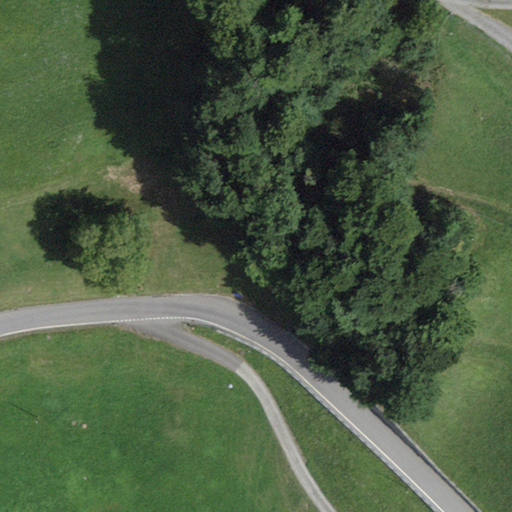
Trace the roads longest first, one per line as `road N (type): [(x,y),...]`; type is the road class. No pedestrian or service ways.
road 1 (tertiary): [(0,324),(148,308),(238,315),(363,415),(461,511)]
road 2 (track): [(331,511),(257,384),(225,356),(159,331),(148,308)]
